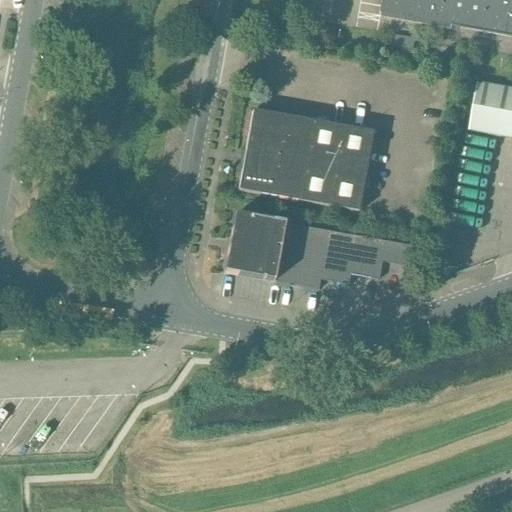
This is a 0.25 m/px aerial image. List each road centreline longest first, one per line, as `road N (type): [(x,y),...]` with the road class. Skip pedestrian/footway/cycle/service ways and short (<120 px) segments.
road 1 (unclassified): [(165,317),(335,342),(511,287)]
road 2 (unclassified): [(165,317),(222,0)]
road 3 (unclassified): [(31,0),(0,175)]
road 4 (unclassified): [(0,288),(165,317)]
